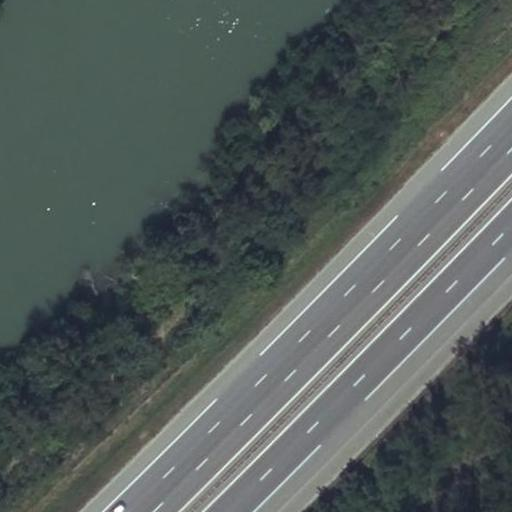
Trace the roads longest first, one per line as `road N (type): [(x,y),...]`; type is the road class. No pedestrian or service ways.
road 1 (motorway): [(511,135),(140,511)]
road 2 (motorway): [(229,511),(511,225)]
